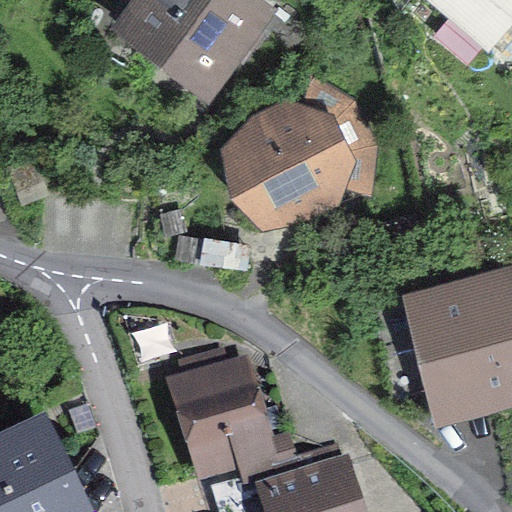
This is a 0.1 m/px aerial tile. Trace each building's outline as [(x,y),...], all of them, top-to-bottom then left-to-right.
[(215,98),(284,6),(276,0),(128,0),(112,22),(215,98)] [(511,0),(435,0),(452,13),(434,34),(466,60),(483,39),(492,47),(511,22),(511,0)] [(300,219),(342,197),(345,189),(374,192),(380,142),(355,97),(313,73),(307,98),(286,91),(255,108),(221,142),(233,187),(263,224),(300,219)] [(511,258),(405,286),(439,422),(511,403),(511,258)] [(240,471),(242,477),(269,468),(271,474),(303,464),(292,431),(276,437),(249,354),(169,380),(203,483),(240,471)] [(0,511),(93,511),(47,418),(0,441),(0,511)] [(242,477),(212,487),(220,511),(370,511),(351,454),(272,479),(271,474),(269,468),(242,477)]
